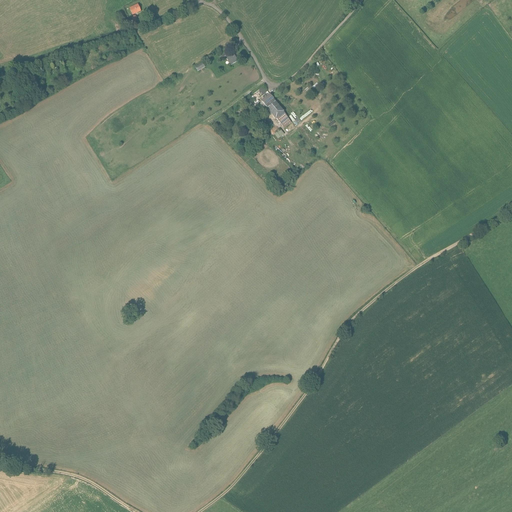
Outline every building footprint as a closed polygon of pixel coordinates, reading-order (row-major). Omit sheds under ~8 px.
[(138,5),(129,8),(132,15),(140,11),(138,5)] [(227,58),(231,65),(238,61),(234,54),(227,58)] [(202,63),(195,68),(197,72),(205,67),(202,63)] [(291,122),(287,117),(284,112),(270,95),(262,102),(259,104),(263,109),(265,107),(275,119),(276,119),(284,128),(291,122)] [(262,124),(259,128),(265,132),(268,127),(262,124)] [(274,134),(278,139),(283,136),(284,135),(281,130),(279,131),(274,134)]
